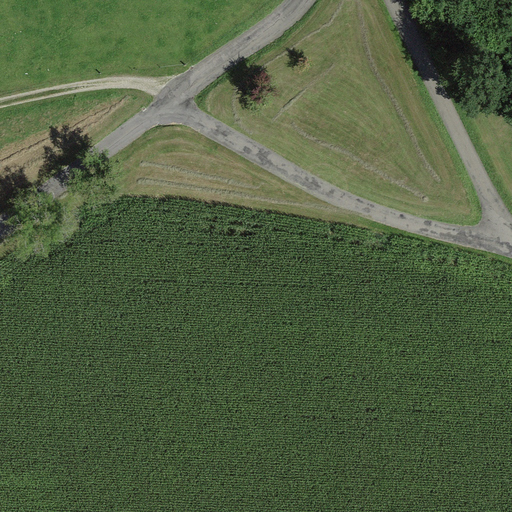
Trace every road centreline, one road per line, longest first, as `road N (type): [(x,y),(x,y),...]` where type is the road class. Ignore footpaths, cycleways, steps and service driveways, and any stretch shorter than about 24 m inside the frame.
road 1 (unclassified): [(170,105),(320,194),(427,230),(506,242)]
road 2 (unclassified): [(506,242),(392,0)]
road 3 (unclassified): [(0,228),(170,105)]
road 4 (track): [(0,108),(103,86),(146,90),(170,105)]
road 5 (unclassified): [(170,105),(299,0)]
